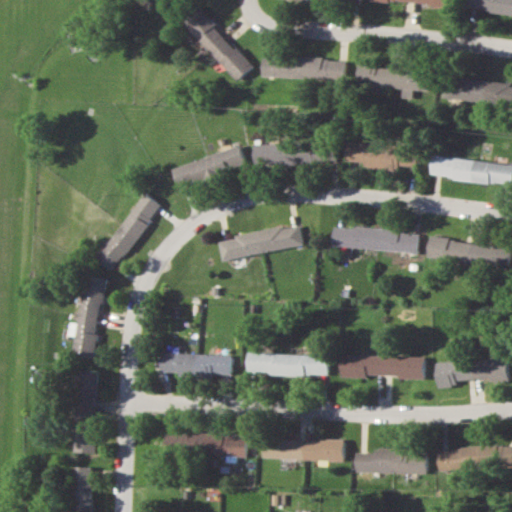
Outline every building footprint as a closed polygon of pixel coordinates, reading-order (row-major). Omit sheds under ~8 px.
[(511,0),(468,0),(467,7),(511,13),(511,0)] [(199,7),(183,22),(239,80),(254,65),(199,7)] [(264,76),(345,79),(346,58),(265,55),(264,76)] [(429,90),(430,68),(361,64),(360,85),(402,87),(401,97),(413,97),(413,90),(429,90)] [(511,83),(446,76),(444,97),(511,104),(511,83)] [(256,143),(257,166),(329,164),(328,141),(256,143)] [(347,160),(366,162),(366,164),(414,170),(416,149),(350,141),(347,160)] [(174,166),(180,187),(247,166),(241,145),(174,166)] [(432,175),(511,185),(511,163),(435,153),(432,175)] [(161,202),(144,191),(99,259),(117,270),(161,202)] [(305,246),(302,225),(221,237),(224,258),(305,246)] [(336,225),(335,246),(419,252),(420,231),(336,225)] [(430,258),(510,266),(511,245),(432,237),(430,258)] [(78,322),(71,321),(69,334),(76,335),(73,354),(95,357),(107,277),(85,274),(78,322)] [(234,354),(163,352),(163,371),(180,371),(180,374),(233,376),(234,354)] [(249,373),(331,376),(331,355),(250,352),(249,373)] [(426,355),(344,354),(344,375),(425,377),(426,355)] [(437,362),(440,386),(459,385),(458,379),(491,377),(492,382),(510,380),(508,356),(437,362)] [(76,451),(96,452),(99,371),(79,370),(76,451)] [(248,452),(248,435),(167,432),(166,449),(248,452)] [(346,460),(346,439),(265,438),(265,458),(346,460)] [(441,467),(511,465),(511,445),(440,447),(441,467)] [(359,451),(358,471),(428,472),(429,448),(378,447),(378,452),(359,451)] [(92,511),(95,466),(75,465),(72,511),(92,511)]
